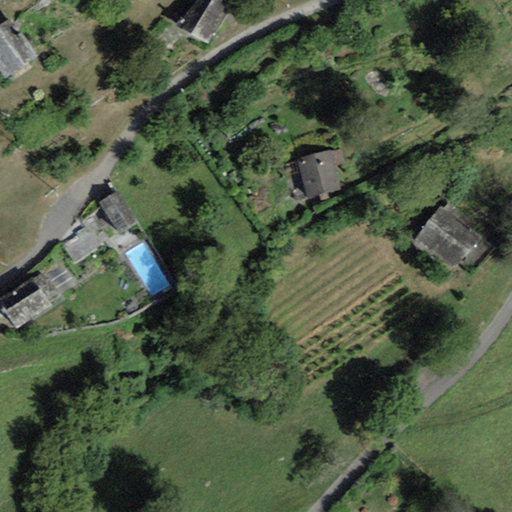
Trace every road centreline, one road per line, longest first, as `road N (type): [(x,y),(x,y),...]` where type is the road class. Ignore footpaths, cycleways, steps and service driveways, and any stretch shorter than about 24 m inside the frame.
road 1 (unclassified): [(328,0),(259,29),(173,87),(0,291)]
road 2 (unclassified): [(316,511),(475,353),(511,305)]
